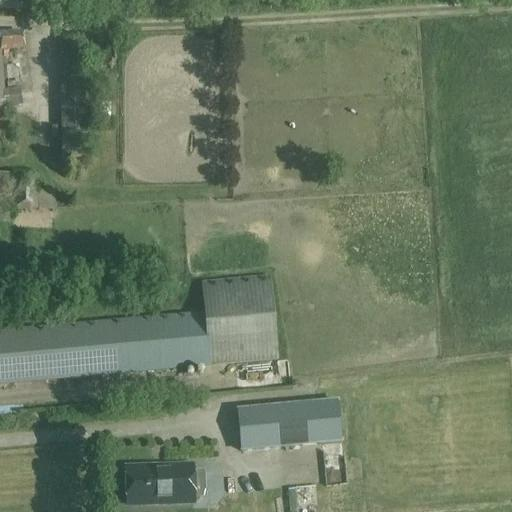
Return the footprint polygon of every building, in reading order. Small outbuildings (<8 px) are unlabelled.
[(0,0),(0,9),(59,8),(58,0),(0,0)] [(0,33),(0,51),(22,51),(22,33),(0,33)] [(60,38),(61,162),(87,161),(87,130),(99,129),(99,92),(87,92),(87,38),(60,38)] [(0,102),(3,102),(3,109),(22,108),(20,91),(3,92),(0,60),(0,102)] [(0,175),(0,225),(9,226),(8,175),(0,175)] [(11,177),(12,212),(55,211),(55,194),(37,194),(37,176),(11,177)] [(201,283),(204,315),(0,333),(0,384),(210,366),(277,361),(270,277),(201,283)] [(216,368),(216,381),(233,381),(233,368),(216,368)] [(242,452),(342,443),(338,401),(238,411),(242,452)] [(126,470),(128,506),(192,504),(191,467),(126,470)] [(342,472),(322,475),(324,486),(344,483),(342,472)]
